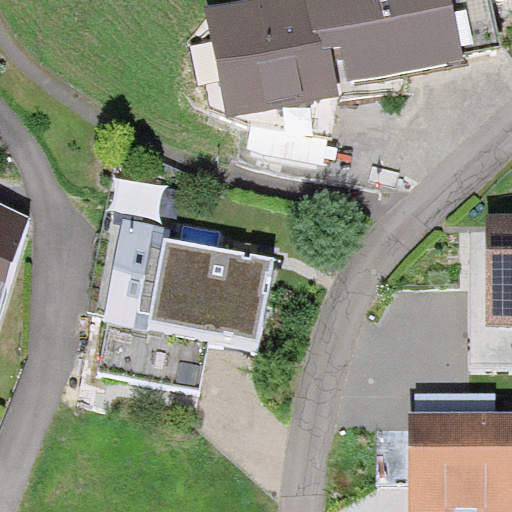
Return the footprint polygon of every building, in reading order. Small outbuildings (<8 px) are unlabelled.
[(444,0),(299,0),(214,15),(232,117),(333,98),(331,87),(456,65),(444,0)] [(0,212),(0,283),(27,225),(0,212)] [(264,373),(278,277),(174,263),(176,244),(159,242),(161,222),(104,215),(87,335),(109,338),(102,384),(148,390),(153,358),(264,373)] [(511,218),(488,219),(489,296),(467,296),(468,364),(511,363),(511,218)] [(511,511),(511,414),(411,416),(412,511),(511,511)]
